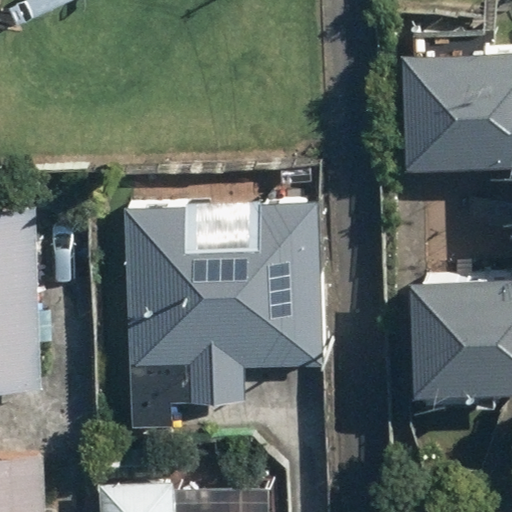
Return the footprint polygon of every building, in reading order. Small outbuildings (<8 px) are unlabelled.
[(511,43),(415,41),(413,158),(511,160),(511,260),(417,258),(414,386),(511,388),(511,43)] [(324,195),(131,194),(129,420),(179,421),(179,397),(255,398),(256,357),(322,358),(324,195)] [(51,196),(0,196),(0,384),(51,384),(51,196)] [(0,457),(0,511),(58,511),(59,458),(0,457)] [(286,511),(285,467),(105,473),(106,511),(286,511)]
